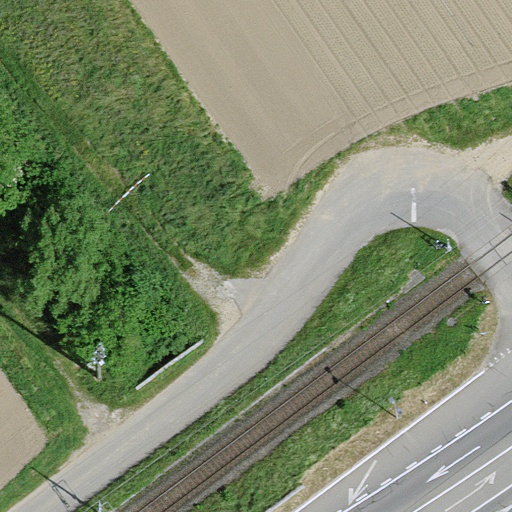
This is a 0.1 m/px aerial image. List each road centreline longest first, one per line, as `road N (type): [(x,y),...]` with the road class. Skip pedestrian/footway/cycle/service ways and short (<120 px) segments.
road 1 (unclassified): [(37,511),(266,342),(331,217),(372,187),(426,184),(511,263)]
road 2 (track): [(266,342),(155,238),(0,58)]
